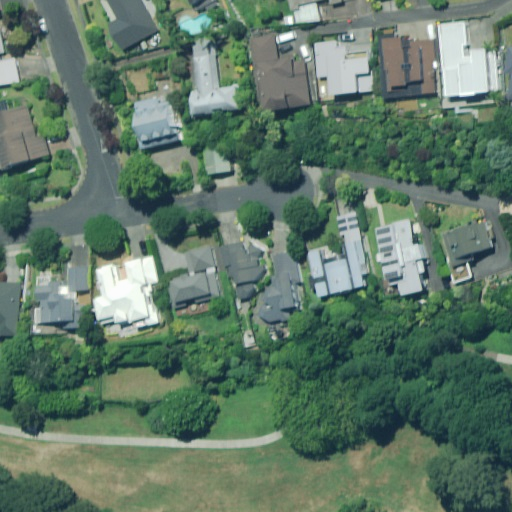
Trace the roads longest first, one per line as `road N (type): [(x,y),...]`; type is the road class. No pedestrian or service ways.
road 1 (residential): [(116,216),(51,0)]
road 2 (residential): [(116,216),(287,196)]
